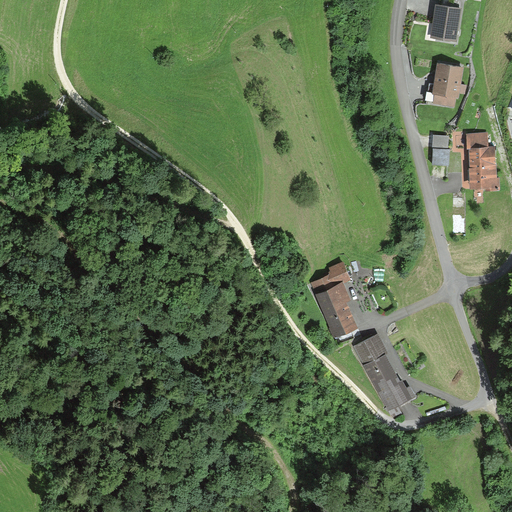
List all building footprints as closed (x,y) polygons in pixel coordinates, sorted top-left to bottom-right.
[(436,2),(431,36),(457,40),(460,26),(463,6),(436,2)] [(434,82),(433,91),(435,91),(433,102),(455,106),(457,95),(459,95),(460,92),(461,83),(464,64),(438,60),(435,77),(434,82)] [(433,91),(434,82),(429,82),(426,103),(432,104),(433,102),(435,91),(433,91)] [(469,145),(471,185),(482,185),(486,185),(487,188),(501,188),(500,175),(497,175),(495,144),(489,144),(488,131),(467,131),(467,145),(469,145)] [(448,146),(449,134),(434,133),(433,144),(448,146)] [(434,146),(432,163),(449,164),(450,148),(434,146)] [(344,279),(345,281),(351,278),(343,260),(308,276),(315,292),(344,279)] [(344,279),(315,292),(330,325),(330,326),(334,335),(335,335),(352,328),(359,325),(347,299),(352,297),(345,281),(344,279)] [(355,336),(352,328),(335,335),(339,344),(355,336)] [(388,350),(378,331),(353,344),(363,363),(387,351),(388,350)] [(363,363),(388,410),(416,395),(410,384),(407,385),(403,377),(401,378),(387,351),(363,363)]
